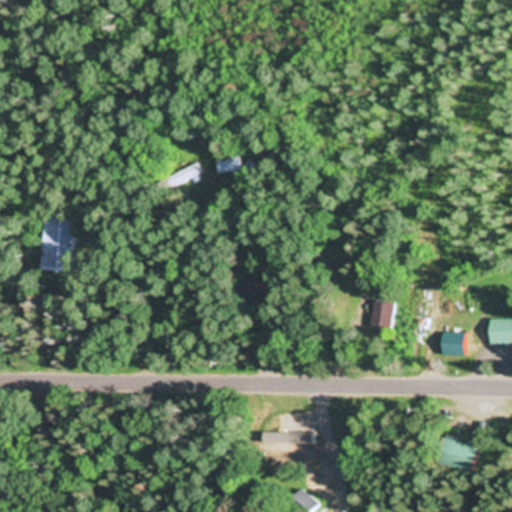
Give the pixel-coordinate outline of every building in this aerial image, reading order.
[(217,173),(240,171),(239,157),(216,160),(217,173)] [(48,213),(42,269),(79,273),(84,217),(48,213)] [(395,329),(399,302),(378,299),(374,326),(395,329)] [(511,318),(496,319),(496,346),(511,345),(511,318)] [(471,355),(471,333),(449,333),(449,355),(471,355)]
